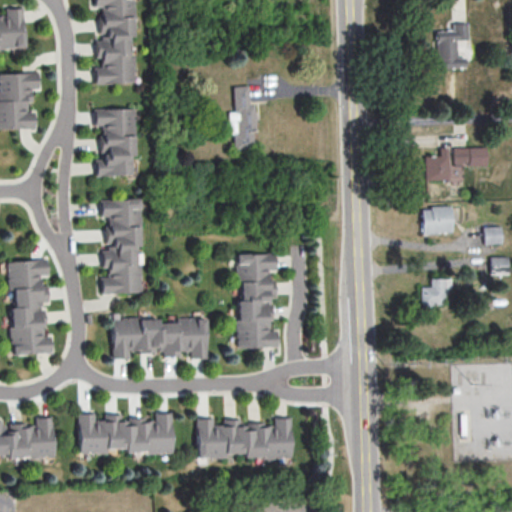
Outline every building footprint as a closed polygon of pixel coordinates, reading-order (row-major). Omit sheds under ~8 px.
[(130,82),(129,36),(131,36),(130,0),(91,0),(92,6),(98,6),(98,34),(100,34),(100,40),(94,40),(94,56),(99,56),(99,66),(92,66),(92,82),(130,82)] [(0,46),(21,47),(20,7),(1,7),(1,12),(0,12),(0,46)] [(435,67),(463,66),(462,51),(456,52),(456,45),(466,45),(465,23),(451,23),(451,30),(434,31),(435,67)] [(0,128),(33,127),(32,110),(25,110),(25,100),(30,100),(29,88),(37,87),(36,71),(0,72),(0,128)] [(253,148),(252,103),(248,104),(247,85),(231,86),(232,111),(227,111),(228,133),(232,133),(233,148),(253,148)] [(92,108),(92,126),(99,126),(99,159),(94,159),(94,175),(129,174),(128,155),(132,155),(132,107),(92,108)] [(451,147),(451,165),(484,164),(484,146),(451,147)] [(446,147),(437,147),(437,155),(423,155),(424,179),(448,178),(446,147)] [(140,291),(139,264),(134,264),(133,245),(139,245),(137,197),(98,199),(99,216),(104,216),(105,242),(108,242),(108,250),(100,250),(101,266),(106,266),(106,276),(98,276),(99,292),(140,291)] [(420,207),(420,232),(450,231),(449,206),(420,207)] [(482,243),(500,242),(500,226),(481,226),(482,243)] [(238,347),(274,345),(273,330),(266,330),(265,319),(269,319),(268,303),(266,303),(265,294),(272,293),(272,287),(267,287),(266,269),(274,269),(273,252),(234,254),(237,300),(235,300),(238,347)] [(506,255),(488,255),(488,264),(506,264),(506,255)] [(10,354),(50,351),(49,334),(43,335),(41,305),(46,305),(45,284),(40,284),(39,274),(47,274),(45,258),(5,261),(7,289),(11,289),(12,307),(7,307),(10,354)] [(440,287),(448,287),(449,279),(430,279),(430,287),(419,286),(419,297),(425,297),(425,303),(440,303),(440,287)] [(203,318),(157,320),(157,317),(110,318),(111,358),(129,357),(128,352),(157,351),(157,356),(178,355),(178,350),(188,350),(188,358),(204,357),(203,318)] [(170,452),(169,412),(152,412),(152,418),(119,418),(119,414),(102,414),(102,419),(93,419),(93,412),(76,412),(77,453),(106,453),(106,447),(122,447),(122,452),(170,452)] [(52,456),(50,416),(32,416),(33,423),(2,424),(2,420),(0,419),(0,453),(5,454),(5,458),(52,456)] [(286,454),(286,416),(270,417),(270,423),(244,423),(244,425),(237,425),(237,419),(220,419),(220,425),(211,425),(211,417),(194,417),(194,456),(215,456),(215,446),(221,445),(221,455),(286,454)]
